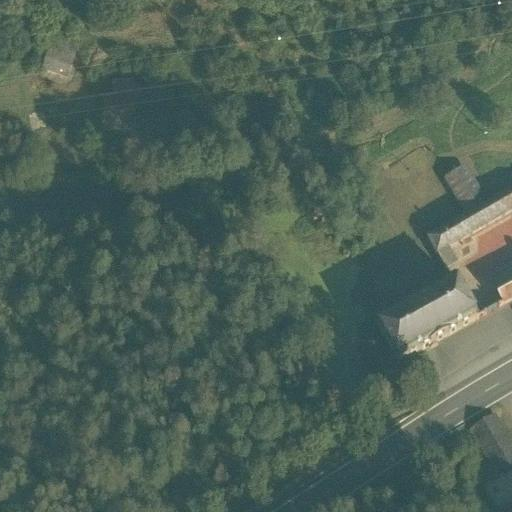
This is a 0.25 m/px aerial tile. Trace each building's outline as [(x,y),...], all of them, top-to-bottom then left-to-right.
[(55,78),(62,57),(59,56),(53,58),(44,84),(68,92),(77,62),(73,61),(67,82),(55,78)] [(55,78),(67,82),(73,61),(62,57),(55,78)] [(133,94),(127,94),(127,109),(114,110),(114,101),(104,102),(104,123),(134,122),(134,114),(174,113),(174,101),(134,102),(133,94)] [(114,101),(114,110),(127,109),(127,94),(114,95),(114,101)] [(446,181),(469,217),(486,208),(464,171),(446,181)] [(511,212),(511,192),(486,208),(469,217),(428,241),(437,256),(445,270),(456,262),(448,249),(511,212)] [(511,280),(495,291),(504,306),(511,301),(511,280)] [(377,327),(399,366),(476,322),(455,283),(377,327)] [(511,444),(500,425),(495,417),(469,432),(475,442),(497,478),(511,468),(511,444)]
